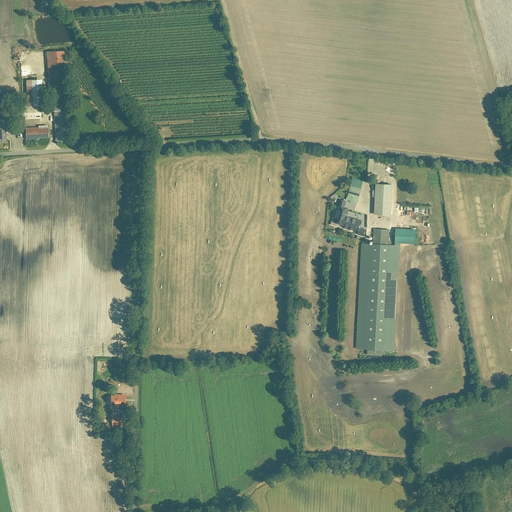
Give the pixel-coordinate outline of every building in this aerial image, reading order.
[(55,142),(67,141),(65,108),(68,108),(65,51),(45,52),(48,109),(53,108),(55,142)] [(27,81),(27,106),(41,106),(40,81),(27,81)] [(24,109),(24,120),(40,120),(40,108),(24,109)] [(23,129),(24,140),(47,139),(46,127),(23,129)] [(345,200),(355,203),(362,182),(352,179),(345,200)] [(370,196),(370,211),(389,212),(389,196),(370,196)] [(348,208),(338,206),(333,225),(363,233),(366,223),(362,222),(364,213),(355,211),(353,219),(345,217),(348,208)] [(400,228),(394,228),(394,242),(408,243),(408,228),(400,228)] [(373,231),(373,242),(389,242),(389,231),(373,231)] [(356,348),(364,348),(364,356),(381,356),(381,349),(393,350),(398,246),(360,244),(356,348)] [(112,395),(112,405),(124,405),(125,395),(112,395)] [(111,412),(112,427),(126,426),(126,417),(118,417),(118,412),(111,412)]
